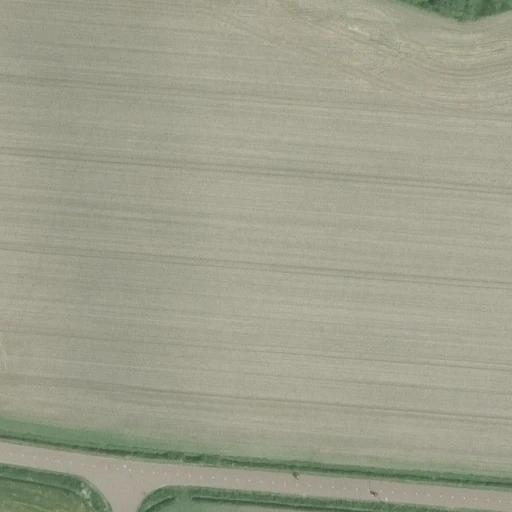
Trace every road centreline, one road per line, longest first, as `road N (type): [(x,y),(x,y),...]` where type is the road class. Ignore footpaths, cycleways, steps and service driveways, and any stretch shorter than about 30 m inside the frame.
road 1 (unclassified): [(511,501),(120,469)]
road 2 (unclassified): [(120,469),(0,452)]
